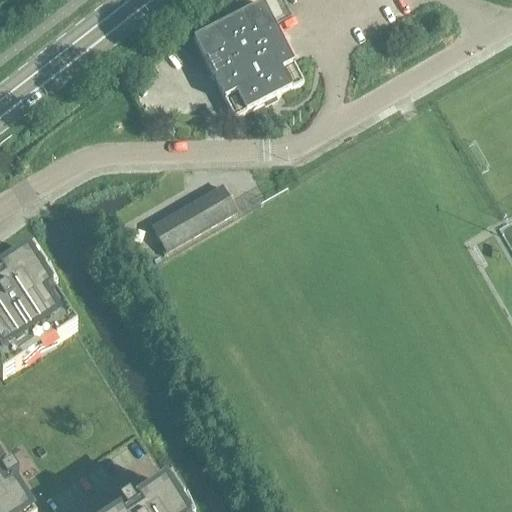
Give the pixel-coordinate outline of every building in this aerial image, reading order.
[(262,6),(192,42),(233,121),(302,86),(262,6)] [(150,230),(165,256),(235,216),(220,190),(150,230)] [(0,283),(0,376),(2,379),(3,381),(24,367),(20,362),(53,340),(57,345),(78,332),(53,294),(52,294),(42,279),(47,275),(34,254),(0,276),(0,277),(3,281),(0,283)] [(53,340),(20,362),(24,367),(3,381),(2,379),(0,379),(0,466),(0,467),(7,463),(19,482),(8,489),(10,492),(15,489),(29,511),(120,511),(130,506),(134,511),(138,511),(137,510),(171,488),(78,332),(57,345),(53,340)] [(0,511),(28,511),(14,490),(4,496),(2,493),(19,482),(15,478),(18,476),(18,475),(15,477),(6,463),(0,466),(0,511)] [(171,488),(137,510),(138,511),(134,511),(130,506),(120,511),(179,511),(185,508),(171,488)]
